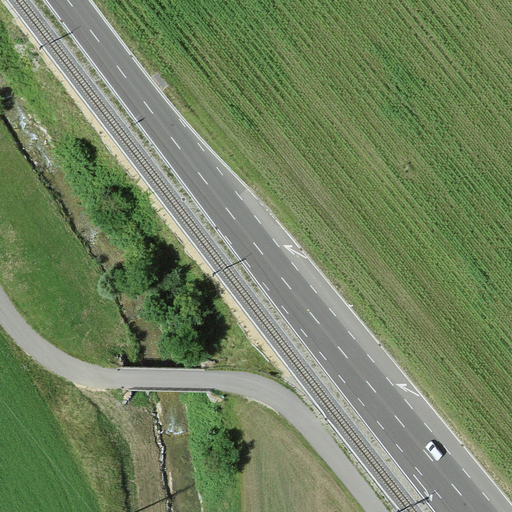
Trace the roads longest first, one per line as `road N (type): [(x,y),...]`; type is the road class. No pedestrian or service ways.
road 1 (primary): [(67,0),(331,334)]
road 2 (tertiary): [(494,511),(331,334)]
road 3 (primary): [(331,334),(475,511)]
road 4 (tertiary): [(331,334),(458,511)]
